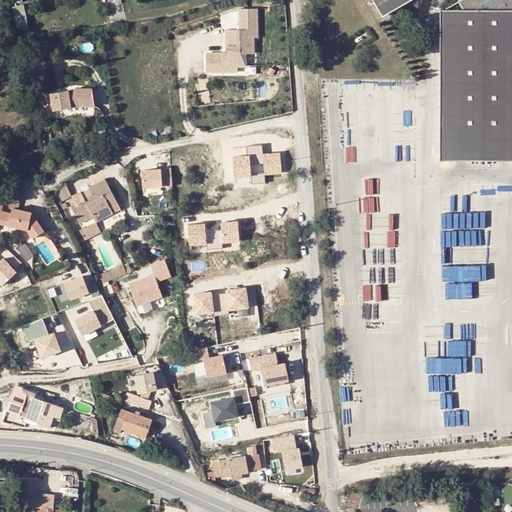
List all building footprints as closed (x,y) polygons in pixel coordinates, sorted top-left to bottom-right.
[(368,0),(382,22),(406,7),(401,0),(368,0)] [(511,159),(511,0),(461,0),(457,2),(464,11),(441,12),(442,160),(511,159)] [(457,2),(441,12),(464,11),(457,2)] [(14,5),(19,29),(29,27),(24,3),(14,5)] [(239,30),(225,30),(226,53),(206,54),(206,72),(223,72),(223,67),(238,66),(246,66),(246,54),(254,54),(253,37),(258,37),(257,9),(239,9),(239,30)] [(72,89),(49,93),(53,111),(75,107),(72,89)] [(232,155),(234,177),(252,175),(252,183),(266,182),(266,174),(282,173),(281,151),(264,152),(263,143),(247,144),(248,154),(232,155)] [(173,185),(171,167),(142,169),(143,187),(173,185)] [(93,203),(89,205),(91,209),(82,214),(79,208),(74,210),(73,211),(82,228),(94,221),(97,226),(114,217),(112,212),(120,208),(108,184),(92,192),(95,199),(92,200),(93,203)] [(12,208),(16,210),(20,192),(11,190),(10,187),(4,188),(8,208),(12,208)] [(87,206),(86,203),(83,197),(75,201),(76,202),(79,208),(82,214),(91,209),(89,205),(87,206)] [(16,210),(12,208),(10,214),(1,212),(2,206),(0,205),(0,224),(27,230),(33,239),(43,232),(34,216),(30,218),(31,213),(16,210)] [(223,242),(240,241),(239,220),(220,221),(221,229),(207,230),(206,222),(188,223),(189,248),(223,246),(223,242)] [(172,276),(166,260),(152,265),(155,275),(130,284),(137,306),(163,296),(158,282),(172,276)] [(129,262),(100,273),(103,282),(132,270),(129,262)] [(65,283),(72,299),(90,291),(83,275),(65,283)] [(62,282),(58,284),(65,300),(69,298),(62,282)] [(193,293),(195,315),(249,312),(247,287),(225,288),(225,291),(193,293)] [(83,335),(115,318),(103,295),(90,300),(95,310),(75,320),(83,335)] [(448,323),(448,337),(452,337),(453,356),(478,354),(478,340),(469,340),(468,322),(448,323)] [(209,349),(191,352),(193,362),(204,360),(208,378),(228,375),(225,357),(211,359),(209,349)] [(278,357),(251,362),(253,373),(263,371),(266,388),(290,383),(287,367),(280,368),(278,357)] [(126,394),(128,406),(151,403),(149,392),(157,391),(154,371),(134,375),(137,392),(126,394)] [(26,415),(26,416),(40,421),(39,424),(49,428),(53,417),(59,419),(63,408),(33,398),(35,394),(22,389),(15,387),(14,391),(8,408),(26,415)] [(246,387),(236,390),(240,402),(250,399),(246,387)] [(459,392),(444,393),(445,407),(460,406),(459,392)] [(236,396),(211,400),(215,420),(239,415),(236,396)] [(265,399),(266,412),(290,410),(289,397),(265,399)] [(151,419),(121,409),(114,430),(120,432),(121,429),(144,437),(151,419)] [(24,420),(39,424),(40,421),(26,416),(24,420)] [(297,452),(295,438),(272,441),(273,446),(282,445),(284,463),(301,461),(300,452),(297,452)] [(247,469),(257,468),(254,456),(256,456),(255,447),(247,449),(248,456),(219,461),(219,464),(212,465),(214,475),(221,474),(222,477),(248,472),(247,469)] [(53,511),(53,507),(55,494),(40,493),(41,478),(17,477),(22,493),(25,506),(35,507),(35,511),(53,511)]
